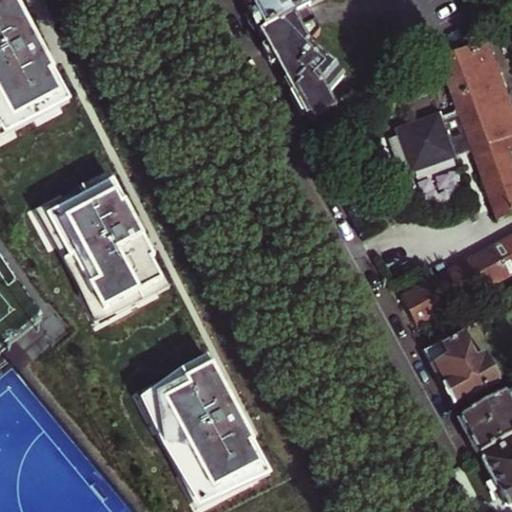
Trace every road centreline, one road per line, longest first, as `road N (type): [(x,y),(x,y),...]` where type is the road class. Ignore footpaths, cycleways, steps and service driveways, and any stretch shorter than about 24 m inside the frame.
road 1 (primary): [(399,511),(119,0)]
road 2 (residential): [(437,427),(202,0)]
